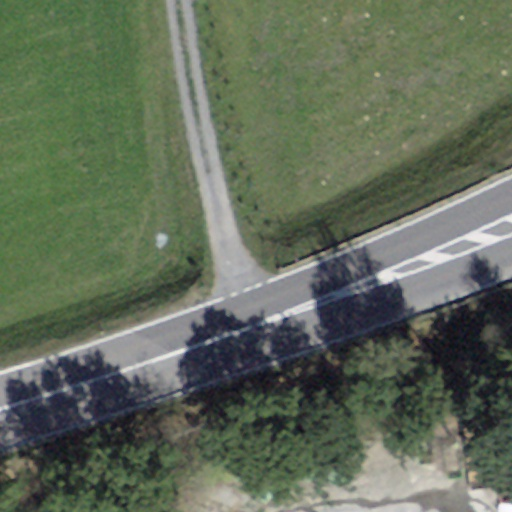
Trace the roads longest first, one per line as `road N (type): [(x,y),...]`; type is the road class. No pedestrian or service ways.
road 1 (secondary): [(0,405),(249,329),(511,219)]
road 2 (track): [(179,0),(196,113),(249,329)]
